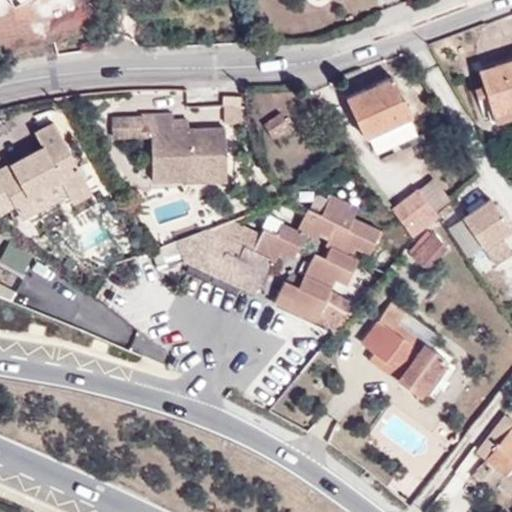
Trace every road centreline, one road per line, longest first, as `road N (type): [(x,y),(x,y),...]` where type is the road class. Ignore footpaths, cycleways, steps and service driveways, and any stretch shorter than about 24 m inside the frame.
road 1 (residential): [(406,29),(292,65),(94,69),(0,86)]
road 2 (primary): [(367,511),(297,461),(197,412),(0,362)]
road 3 (residential): [(406,29),(511,204)]
road 4 (residential): [(408,511),(511,388)]
road 5 (primary): [(0,447),(144,511)]
